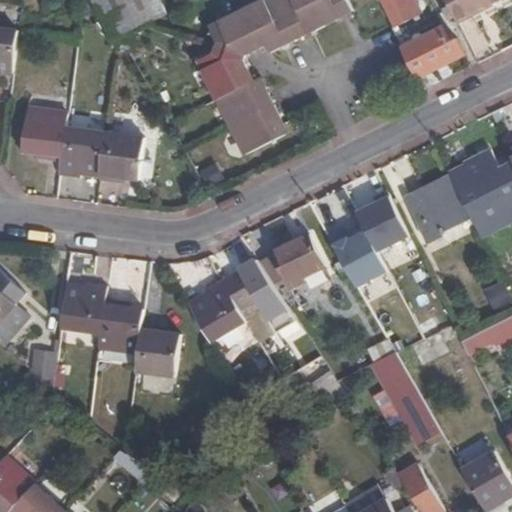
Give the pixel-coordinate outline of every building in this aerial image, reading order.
[(167,12),(161,0),(92,0),(112,39),(167,12)] [(275,49),(295,39),(275,0),(263,0),(248,7),(268,46),(269,49),(274,46),(275,49)] [(316,26),(324,22),(312,0),(275,0),(295,39),(313,31),(316,26)] [(312,0),(324,22),(330,20),(331,22),(352,12),(346,0),(312,0)] [(392,24),(424,89),(439,82),(433,70),(466,54),(459,38),(450,42),(443,29),(431,35),(413,1),(414,0),(379,0),(380,0),(392,24)] [(505,0),(447,0),(459,24),(505,0)] [(247,56),(268,46),(248,7),(207,27),(204,40),(246,59),(247,56)] [(0,27),(0,67),(15,69),(20,30),(0,27)] [(246,62),(246,59),(204,40),(202,53),(222,96),(254,81),(246,62)] [(261,78),(254,81),(222,96),(235,124),(277,103),(268,85),(263,83),(261,78)] [(287,123),(277,103),(235,124),(248,151),(286,133),(284,128),(287,123)] [(73,112),(30,107),(25,149),(47,152),(47,156),(66,159),(71,125),(73,112)] [(66,159),(64,172),(86,175),(87,169),(104,171),(109,131),(71,125),(66,159)] [(104,171),(103,178),(126,181),(126,174),(143,176),(148,137),(109,131),(104,171)] [(490,152),(449,173),(450,175),(471,217),(488,208),(492,216),(507,209),(492,180),(502,176),(490,152)] [(211,186),(226,180),(219,165),(205,172),(211,186)] [(471,217),(450,175),(408,196),(432,246),(449,238),(447,233),(472,220),(471,217)] [(362,222),(335,236),(361,286),(388,272),(362,222)] [(275,251),(278,256),(291,281),(295,288),(306,282),(303,275),(325,263),(310,233),(275,251)] [(291,281),(278,256),(263,263),(279,286),(291,281)] [(241,269),(223,280),(241,310),(259,300),(241,269)] [(0,322),(16,305),(25,294),(2,272),(0,275),(0,322)] [(241,310),(223,280),(206,289),(209,294),(194,303),(214,339),(247,321),(241,310)] [(498,322),(511,314),(511,300),(503,282),(483,291),(498,322)] [(107,302),(109,289),(88,286),(88,292),(69,290),(68,294),(64,325),(64,330),(103,335),(107,302)] [(48,322),(64,325),(68,294),(51,292),(48,322)] [(143,325),(144,312),(126,310),(126,304),(107,302),(103,335),(101,348),(139,353),(143,325)] [(511,315),(462,340),(469,354),(511,333),(511,315)] [(164,327),(143,325),(139,353),(137,371),(178,377),(182,335),(163,333),(164,327)] [(367,348),(374,362),(395,352),(387,338),(367,348)] [(258,374),(271,370),(264,347),(251,351),(258,374)] [(33,381),(58,384),(61,354),(37,351),(33,381)] [(374,362),(372,363),(420,444),(442,431),(395,352),(374,362)] [(317,383),(326,398),(343,389),(334,373),(317,383)] [(464,469),(488,510),(511,497),(511,468),(503,450),(464,469)] [(0,506),(6,511),(10,511),(35,484),(6,458),(0,465),(0,506)] [(410,490),(424,511),(446,511),(419,466),(401,477),(410,490)] [(401,477),(398,472),(388,478),(400,495),(410,490),(401,477)] [(35,484),(10,511),(66,511),(35,484)] [(358,511),(399,511),(388,494),(358,511)]
